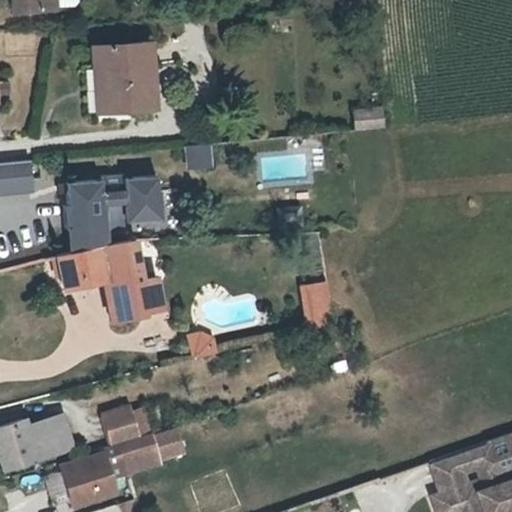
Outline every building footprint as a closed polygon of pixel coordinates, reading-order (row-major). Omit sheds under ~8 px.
[(72,12),(76,8),(75,0),(9,0),(10,14),(72,12)] [(152,38),(89,43),(94,111),(157,107),(152,38)] [(375,110),(344,114),(346,133),(376,130),(375,110)] [(207,146),(185,148),(188,172),(209,170),(207,146)] [(29,159),(0,161),(0,192),(32,190),(29,159)] [(99,180),(64,184),(67,207),(63,207),(65,231),(69,231),(71,253),(106,244),(102,204),(125,201),(126,220),(160,217),(155,175),(123,178),(123,174),(98,176),(99,180)] [(276,226),(302,226),(301,205),(276,206),(276,226)] [(111,293),(105,295),(111,322),(143,314),(142,311),(162,306),(155,278),(135,283),(127,250),(125,240),(71,253),(56,257),(62,285),(107,275),(109,281),(111,293)] [(64,292),(109,281),(107,275),(62,285),(64,292)] [(301,287),(307,329),(331,323),(325,284),(301,287)] [(219,352),(215,339),(200,333),(190,335),(196,358),(214,353),(219,352)] [(104,412),(115,444),(140,435),(130,404),(104,412)] [(24,421),(0,427),(0,454),(5,469),(74,448),(63,415),(43,421),(47,437),(31,441),(24,421)] [(511,511),(511,430),(485,439),(454,449),(464,478),(438,488),(430,491),(437,511),(453,511),(456,511),(480,511),(484,511),(487,511),(501,508),(503,511),(511,511)] [(175,433),(154,441),(151,432),(140,435),(115,444),(126,479),(163,468),(160,459),(180,452),(175,433)] [(427,457),(438,488),(464,478),(454,449),(427,457)] [(103,455),(64,468),(75,504),(115,492),(103,455)]
